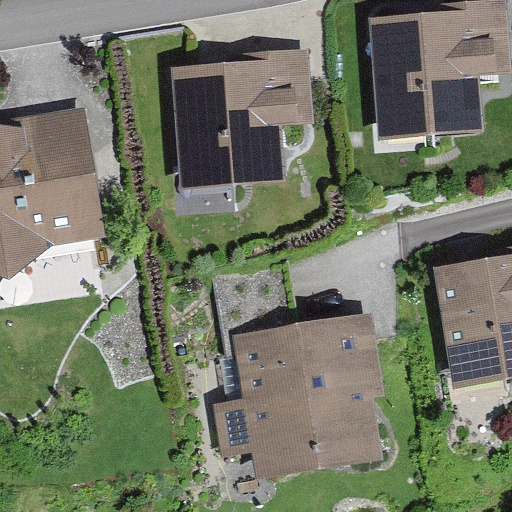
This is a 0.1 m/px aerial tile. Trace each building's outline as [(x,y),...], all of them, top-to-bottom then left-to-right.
[(447,23),(358,27),(363,145),(460,141),(458,86),(502,85),(499,10),(446,12),(447,23)] [(252,71),(163,75),(168,196),(268,191),(265,134),(304,132),(300,57),(251,59),(252,71)] [(0,272),(18,270),(38,250),(95,242),(76,113),(0,124),(0,272)] [(510,263),(418,275),(432,391),(511,380),(511,252),(508,253),(510,263)] [(362,316),(226,338),(236,400),(211,404),(224,488),(371,464),(362,405),(376,403),(362,316)]
